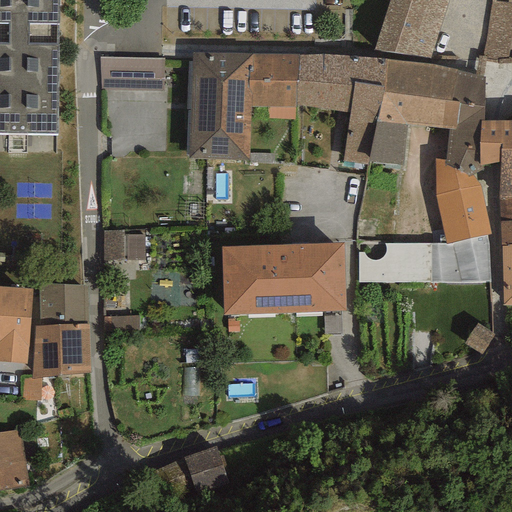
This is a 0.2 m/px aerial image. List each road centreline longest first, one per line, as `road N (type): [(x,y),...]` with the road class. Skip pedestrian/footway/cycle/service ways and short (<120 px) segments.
road 1 (residential): [(114,474),(98,413),(86,66),(132,20),(139,0)]
road 2 (residential): [(511,363),(167,452),(114,474)]
road 3 (unknown): [(363,398),(346,213)]
